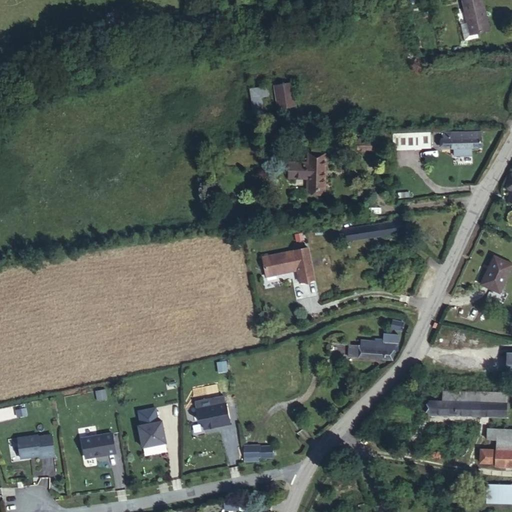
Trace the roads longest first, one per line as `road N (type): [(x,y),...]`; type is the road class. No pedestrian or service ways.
road 1 (tertiary): [(511,141),(416,344),(343,424)]
road 2 (residential): [(53,511),(255,474),(304,473)]
